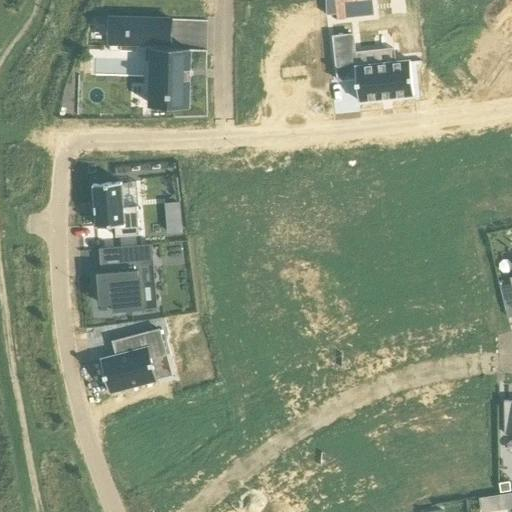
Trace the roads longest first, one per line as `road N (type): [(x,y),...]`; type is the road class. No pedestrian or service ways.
road 1 (residential): [(114,511),(75,398),(60,195),(91,146),(221,142)]
road 2 (residential): [(194,511),(220,485),(304,432),(392,388),(448,369),(510,364)]
road 3 (residential): [(221,142),(511,105)]
road 4 (residential): [(221,142),(224,0)]
